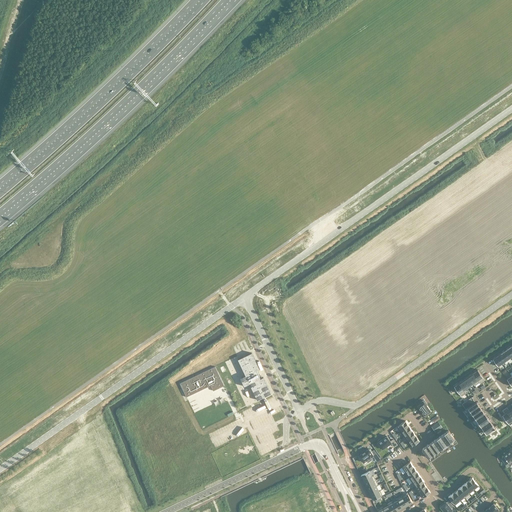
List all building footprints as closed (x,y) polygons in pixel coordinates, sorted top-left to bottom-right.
[(511,357),(506,350),(502,352),(502,353),(507,360),(511,357)] [(252,353),(238,359),(246,375),(240,378),(244,386),(250,384),(257,400),(271,393),(263,377),(261,378),(257,370),(259,369),(252,353)] [(501,353),(497,356),(502,363),(507,360),(502,353),(501,353)] [(493,359),(498,366),(499,366),(498,366),(502,363),(497,356),(493,359)] [(216,366),(180,383),(187,396),(212,385),(214,390),(225,385),(216,366)] [(478,370),(473,373),(478,380),(483,377),(478,370)] [(473,373),(468,376),(473,384),(478,380),(473,373)] [(468,376),(463,380),(469,387),(473,384),(468,376)] [(464,390),(469,387),(463,380),(459,383),(464,390)] [(459,383),(454,386),(459,393),(459,394),(464,390),(459,383)] [(462,404),(466,409),(468,408),(475,402),(472,397),(462,404)] [(418,405),(418,406),(420,409),(420,410),(422,411),(422,412),(424,415),(425,415),(431,411),(426,405),(427,404),(424,400),(420,403),(421,403),(418,405)] [(471,411),(479,405),(477,401),(475,402),(468,408),(471,411)] [(471,411),(473,415),(482,409),(479,405),(471,411)] [(505,413),(502,415),(508,423),(511,420),(511,419),(504,408),(502,410),(505,413)] [(473,415),(476,419),(484,413),(482,409),(473,415)] [(476,419),(478,423),(487,416),(484,413),(476,419)] [(478,423),(481,426),(490,420),(487,416),(478,423)] [(405,420),(397,427),(400,432),(409,426),(405,420)] [(481,426),(484,430),(492,424),(490,420),(481,426)] [(432,426),(435,432),(442,427),(438,422),(432,426)] [(484,430),(486,434),(494,428),(495,428),(495,427),(492,424),(484,430)] [(409,426),(400,432),(404,437),(412,430),(409,426)] [(412,430),(404,437),(407,442),(409,441),(416,435),(412,430)] [(444,433),(451,442),(454,439),(448,430),(444,433)] [(451,442),(444,433),(441,436),(447,444),(451,442)] [(416,435),(409,441),(412,446),(420,441),(416,435)] [(381,440),(378,442),(378,443),(383,449),(391,443),(394,447),(397,444),(393,439),(391,441),(387,436),(386,436),(384,438),(383,438),(381,440)] [(447,444),(441,436),(437,438),(443,447),(447,444)] [(443,447),(437,438),(433,441),(439,449),(443,447)] [(439,449),(433,441),(430,443),(436,452),(439,449)] [(436,452),(430,443),(426,446),(432,455),(436,452)] [(432,455),(426,446),(422,449),(428,458),(432,455)] [(368,449),(365,451),(365,452),(363,453),(359,455),(359,456),(364,462),(366,460),(368,462),(372,459),(371,457),(373,456),(374,458),(378,455),(374,450),(371,452),(369,449),(368,449)] [(410,461),(402,467),(405,472),(405,473),(414,466),(410,461)] [(414,466),(405,473),(408,478),(417,471),(414,466)] [(372,476),(369,471),(361,475),(364,480),(372,476)] [(417,471),(408,478),(412,483),(413,481),(421,476),(417,471)] [(372,476),(364,480),(366,485),(375,480),(373,475),(372,476)] [(421,476),(413,481),(417,486),(416,487),(424,481),(421,476)] [(472,477),(467,481),(474,490),(479,486),(476,482),(477,481),(475,479),(474,480),(472,477)] [(375,480),(366,485),(368,489),(376,486),(378,485),(375,480)] [(416,487),(415,488),(418,493),(427,487),(424,482),(424,481),(416,487)] [(467,481),(463,485),(470,494),(470,493),(474,490),(467,481)] [(463,485),(458,489),(465,498),(470,494),(463,485)] [(368,489),(371,494),(379,490),(376,486),(368,489)] [(427,487),(418,493),(422,498),(423,497),(430,492),(427,487)] [(458,489),(453,493),(460,501),(464,497),(465,498),(458,489)] [(381,496),(379,490),(371,494),(373,499),(381,496)] [(407,492),(402,495),(407,505),(413,502),(407,492)] [(453,493),(448,496),(455,505),(460,501),(453,493)] [(402,495),(397,498),(402,508),(407,505),(402,495)] [(392,501),(397,510),(402,508),(397,498),(398,500),(393,502),(392,501)] [(392,501),(387,504),(391,511),(394,511),(397,510),(392,501)] [(443,511),(444,511),(445,511),(444,511),(449,511),(452,510),(451,508),(453,506),(450,502),(447,503),(446,502),(443,504),(443,503),(440,506),(442,509),(441,509),(443,511)] [(493,504),(485,510),(484,511),(485,511),(495,511),(498,510),(499,510),(498,509),(494,504),(494,503),(493,504)]
